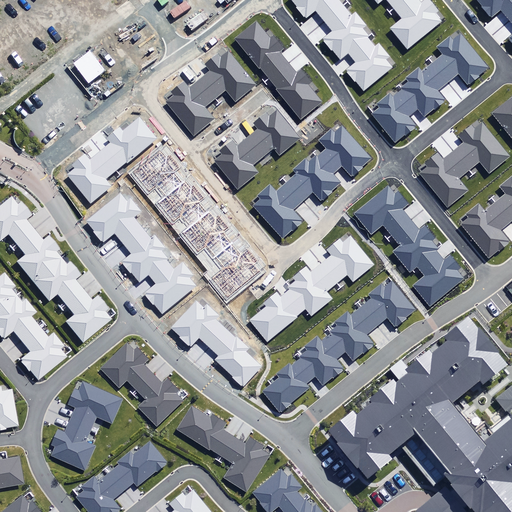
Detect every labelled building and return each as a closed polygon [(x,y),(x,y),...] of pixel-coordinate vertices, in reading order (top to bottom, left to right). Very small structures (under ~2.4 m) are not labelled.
[(324,21),(344,5),(339,0),(291,0),(297,7),(296,7),(304,17),(305,16),(306,18),(315,11),(324,21)] [(374,0),(378,4),(382,0),(386,0),(394,9),(404,0),(374,0)] [(424,0),(421,2),(419,0),(404,0),(394,9),(402,18),(390,28),(407,50),(442,22),(435,14),(439,11),(430,0),(424,0)] [(501,10),(510,21),(511,18),(511,0),(477,0),(482,5),(481,7),(489,16),(490,15),(492,18),(501,10)] [(340,60),(348,53),(368,37),(370,36),(363,28),(367,25),(356,12),(352,15),(344,5),(324,21),(332,31),(323,38),(325,40),(323,41),(331,51),(332,50),(340,60)] [(270,38),(256,21),(234,38),(259,69),(260,68),(269,79),(289,63),(280,52),(284,49),(273,35),(270,38)] [(442,54),(432,63),(448,82),(459,74),(467,84),(469,83),(470,84),(479,77),(478,76),(488,68),(461,34),(453,40),(450,36),(436,47),(442,54)] [(354,82),(356,81),(364,91),(393,68),(386,59),(390,57),(379,43),(375,46),(368,37),(348,53),(356,62),(347,69),(348,71),(347,73),(354,82)] [(200,79),(216,99),(226,90),(235,102),(256,85),(228,51),(221,57),(218,53),(204,64),(210,71),(200,79)] [(296,72),(289,63),(269,79),(277,88),(276,89),(301,119),(322,102),(309,85),(312,82),(301,69),(296,72)] [(438,90),(448,82),(432,63),(422,71),(418,67),(405,78),(408,81),(400,88),(402,89),(418,109),(424,117),(434,109),(435,110),(445,102),(444,100),(445,99),(438,90)] [(205,107),(216,99),(200,79),(189,87),(184,81),(171,92),(174,95),(165,102),(193,136),(215,119),(205,107)] [(409,116),(418,109),(402,89),(393,97),(389,93),(376,103),(379,107),(371,114),(395,143),(404,135),(405,136),(415,128),(414,127),(416,125),(409,116)] [(511,96),(491,113),(511,138),(511,96)] [(257,129),(247,137),(263,157),(274,148),(279,155),(300,138),(277,110),(270,116),(267,112),(253,123),(257,129)] [(110,143),(100,151),(116,170),(126,163),(127,164),(157,138),(139,117),(123,131),(120,127),(107,138),(110,143)] [(453,151),(469,170),(480,162),(489,173),(510,156),(482,122),(475,129),(472,125),(459,136),(464,142),(453,151)] [(317,156),(333,174),(342,166),(351,176),(353,175),(354,176),(363,168),(362,166),(371,158),(342,125),(334,132),(331,129),(318,140),(326,148),(317,156)] [(253,165),(263,157),(247,137),(237,145),(233,140),(219,151),(222,154),(214,160),(237,190),(259,172),(253,165)] [(116,170),(100,151),(90,160),(85,154),(72,165),(75,168),(67,175),(91,204),(112,186),(106,179),(116,170)] [(419,174),(447,208),(469,190),(459,179),(469,170),(453,151),(443,159),(438,153),(425,163),(427,167),(419,174)] [(341,182),(333,174),(317,156),(316,155),(309,162),(305,158),(293,170),(296,173),(286,182),(303,201),(313,192),(320,200),(322,199),(323,200),(333,192),(331,191),(341,182)] [(494,201),(509,220),(511,217),(511,175),(499,187),(504,193),(494,201)] [(293,210),(303,201),(286,182),(276,191),(270,184),(257,195),(260,199),(253,206),(282,238),(292,230),(293,231),(302,223),(301,222),(303,220),(293,210)] [(383,225),(391,236),(411,219),(403,209),(409,204),(398,191),(394,193),(388,186),(354,213),(371,235),(383,225)] [(127,201),(121,193),(86,221),(94,231),(93,231),(101,241),(102,240),(104,242),(114,233),(123,244),(142,228),(133,217),(141,211),(131,198),(127,201)] [(18,204),(12,196),(0,205),(0,240),(0,241),(8,234),(17,244),(35,229),(27,219),(33,215),(21,201),(18,204)] [(509,220),(494,201),(484,209),(479,203),(466,214),(468,217),(460,224),(489,258),(498,250),(499,251),(509,243),(508,242),(510,241),(499,228),(509,220)] [(419,229),(411,219),(391,236),(399,245),(392,252),(410,273),(417,267),(437,251),(439,249),(432,241),(436,238),(424,225),(419,229)] [(151,238),(142,228),(123,244),(131,254),(122,261),(123,263),(122,264),(130,273),(131,273),(139,282),(148,275),(167,260),(168,258),(162,251),(165,248),(154,235),(151,238)] [(43,240),(35,229),(17,244),(25,255),(17,261),(33,281),(62,257),(57,251),(60,248),(49,235),(43,240)] [(331,255),(321,263),(337,283),(347,275),(353,282),(374,265),(351,236),(343,242),(340,239),(326,250),(331,255)] [(444,259),(437,251),(417,267),(424,275),(412,285),(430,307),(464,279),(458,271),(461,268),(450,254),(444,259)] [(67,264),(62,257),(33,281),(49,301),(58,294),(66,304),(84,289),(76,279),(81,274),(70,261),(67,264)] [(174,269),(167,260),(148,275),(155,284),(145,293),(146,294),(145,295),(153,305),(154,304),(162,314),(196,286),(190,278),(193,275),(182,262),(174,269)] [(287,287),(289,289),(305,309),(311,316),(333,299),(327,292),(337,283),(321,263),(311,272),(306,266),(293,277),(295,281),(287,287)] [(0,309),(17,295),(12,288),(16,285),(5,272),(0,276),(0,309)] [(361,307),(377,326),(387,318),(394,327),(396,325),(397,326),(407,319),(405,317),(415,309),(392,281),(385,287),(382,283),(368,294),(371,298),(361,307)] [(92,300),(84,289),(66,304),(75,314),(66,321),(83,342),(112,319),(105,311),(109,308),(98,295),(92,300)] [(266,306),(249,320),(267,342),(298,317),(297,316),(305,309),(289,289),(280,296),(277,292),(263,303),(266,306)] [(13,331),(21,341),(40,326),(32,316),(37,312),(26,299),(23,302),(17,295),(0,309),(0,335),(2,338),(3,337),(4,339),(13,331)] [(199,338),(209,347),(226,329),(216,319),(220,316),(207,304),(204,307),(197,301),(171,328),(180,337),(180,338),(188,346),(189,345),(191,347),(199,338)] [(331,333),(346,352),(353,361),(363,353),(363,354),(373,346),(372,345),(374,343),(367,335),(377,326),(361,307),(351,315),(348,312),(335,322),(337,325),(330,332),(331,333)] [(511,511),(511,385),(495,399),(508,415),(491,429),(485,423),(475,431),(453,403),(480,381),(483,385),(508,364),(499,353),(501,352),(479,326),(478,327),(468,316),(444,336),(447,340),(432,353),(429,350),(407,367),(401,359),(389,369),(399,380),(396,382),(393,379),(369,399),(372,402),(356,415),(353,411),(329,431),(338,442),(337,444),(357,469),(358,467),(368,479),(392,458),(390,455),(401,446),(434,486),(446,476),(452,484),(451,485),(454,489),(450,492),(445,486),(416,511),(466,511),(464,508),(467,506),(470,509),(471,508),(474,511),(511,511)] [(39,380),(68,357),(61,349),(65,346),(54,332),(49,337),(40,326),(21,341),(30,352),(21,359),(22,361),(21,362),(29,371),(31,370),(39,380)] [(232,377),(241,386),(242,385),(243,386),(262,367),(246,352),(249,348),(237,337),(236,338),(226,329),(209,347),(218,356),(215,360),(233,377),(232,377)] [(300,358),(315,376),(323,385),(333,377),(334,378),(343,370),(342,369),(344,368),(337,359),(346,352),(331,333),(322,341),(318,336),(304,347),(307,350),(299,357),(300,358)] [(136,390),(154,374),(144,364),(149,359),(137,347),(134,350),(127,343),(100,368),(119,388),(127,380),(136,390)] [(306,384),(315,376),(300,358),(291,365),(290,363),(276,374),(279,377),(262,391),(279,412),(281,411),(282,412),(291,404),(290,403),(310,388),(306,384)] [(146,399),(138,407),(157,426),(184,400),(177,393),(179,391),(167,378),(163,383),(154,374),(136,390),(146,399)] [(70,420),(91,430),(97,417),(112,424),(123,399),(83,382),(79,390),(75,388),(68,404),(75,408),(70,420)] [(0,430),(7,429),(6,428),(19,426),(12,389),(2,391),(1,386),(0,386),(0,430)] [(221,456),(234,437),(223,429),(227,423),(212,414),(210,418),(192,406),(177,429),(209,450),(210,449),(221,456)] [(55,447),(51,456),(85,471),(96,446),(86,442),(91,430),(70,420),(64,432),(58,429),(51,445),(55,447)] [(223,478),(246,492),(270,455),(262,449),(264,446),(250,437),(245,444),(234,437),(221,456),(232,464),(223,478)] [(110,472),(125,490),(134,483),(137,487),(156,471),(157,472),(167,464),(166,463),(167,462),(150,441),(134,455),(130,451),(117,462),(119,464),(110,472)] [(0,488),(25,484),(20,456),(0,459),(0,488)] [(261,502),(260,503),(266,511),(267,511),(268,511),(271,511),(279,506),(283,511),(289,511),(304,500),(297,491),(302,487),(291,474),(288,477),(281,469),(253,492),(261,502)] [(114,500),(125,490),(110,472),(98,482),(94,476),(80,487),(84,491),(76,497),(88,511),(118,511),(120,511),(119,510),(121,508),(114,500)] [(171,511),(211,511),(193,490),(185,496),(182,493),(169,503),(175,510),(171,511)] [(41,511),(32,500),(29,503),(23,495),(1,511),(41,511)] [(306,499),(304,500),(289,511),(322,511),(316,504),(312,507),(306,499)]
